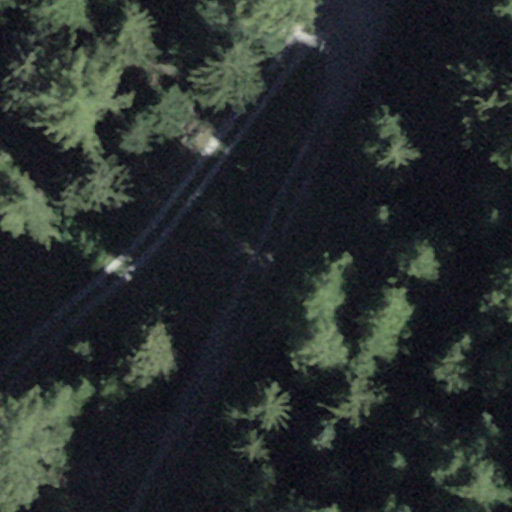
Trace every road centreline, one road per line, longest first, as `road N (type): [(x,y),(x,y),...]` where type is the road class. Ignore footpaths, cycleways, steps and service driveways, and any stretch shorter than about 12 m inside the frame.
road 1 (track): [(350,0),(291,59),(134,304),(24,374),(0,415)]
road 2 (track): [(186,511),(237,364),(346,107),(361,0)]
